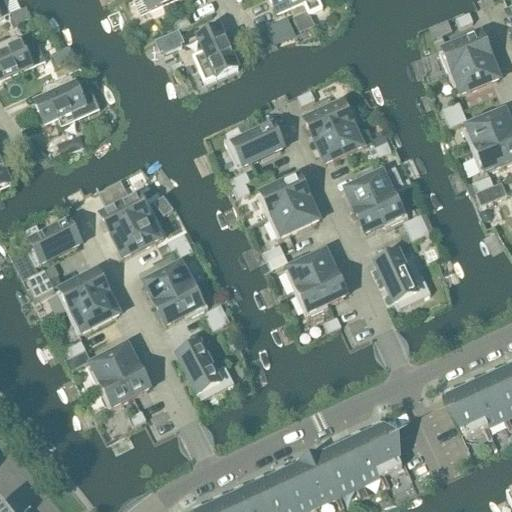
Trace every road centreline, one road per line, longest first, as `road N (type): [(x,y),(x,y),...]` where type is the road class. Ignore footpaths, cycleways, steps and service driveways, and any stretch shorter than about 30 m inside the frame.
road 1 (residential): [(82,214),(187,424)]
road 2 (residential): [(285,120),(382,331)]
road 3 (residential): [(210,472),(405,382)]
